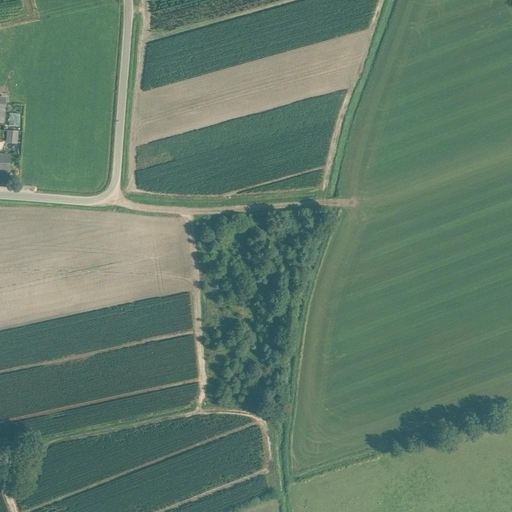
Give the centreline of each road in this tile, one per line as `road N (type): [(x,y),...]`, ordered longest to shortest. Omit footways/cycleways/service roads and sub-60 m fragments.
road 1 (unclassified): [(0,196),(112,198),(128,0)]
road 2 (track): [(112,198),(189,211),(338,203)]
